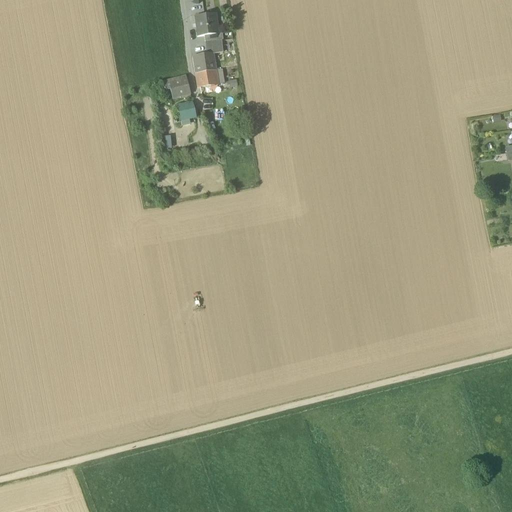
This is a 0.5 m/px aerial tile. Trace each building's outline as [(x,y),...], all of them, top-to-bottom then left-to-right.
[(195,17),(198,37),(204,36),(218,34),(218,32),(216,14),(195,17)] [(205,42),(209,42),(217,41),(221,41),(223,40),(222,32),(218,32),(218,34),(204,36),(205,42)] [(213,55),(218,54),(217,41),(209,42),(210,47),(210,49),(208,49),(206,49),(207,55),(213,54),(213,55)] [(192,57),(195,74),(216,71),(213,55),(213,54),(207,55),(192,57)] [(218,85),(216,71),(195,74),(197,88),(218,85)] [(170,90),(172,99),(190,95),(186,77),(163,83),(163,84),(164,91),(170,90)] [(177,107),(177,108),(181,122),(196,118),(192,103),(177,107)]
